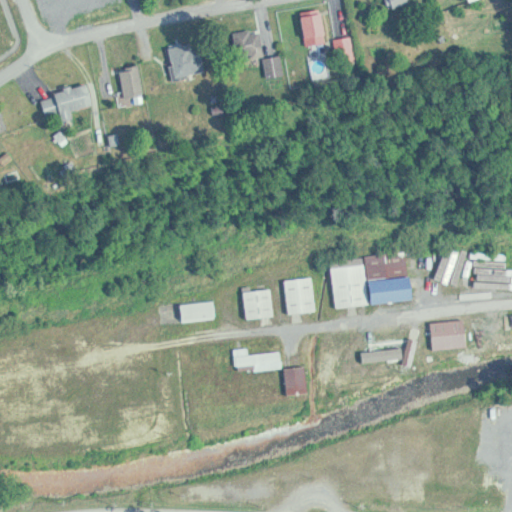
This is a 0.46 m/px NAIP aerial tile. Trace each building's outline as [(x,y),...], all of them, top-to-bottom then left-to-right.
[(396,0),(401,14),(420,8),(417,0),(396,0)] [(314,45),(335,41),(329,10),(309,14),(314,45)] [(245,60),(272,56),(267,28),(240,32),(245,60)] [(344,39),(350,62),(367,57),(361,35),(344,39)] [(165,49),(173,77),(203,71),(196,42),(165,49)] [(296,74),(290,54),(273,59),(280,79),(296,74)] [(125,69),(133,99),(152,94),(144,64),(125,69)] [(52,118),(69,113),(71,121),(80,118),(78,110),(101,103),(95,83),(46,96),(52,118)] [(334,267),(338,308),(374,303),(374,304),(418,299),(412,251),(367,256),(368,263),(334,267)] [(316,277),(289,280),(291,313),(318,311),(316,277)] [(248,291),(250,318),(278,316),(275,288),(248,291)] [(184,302),(184,320),(219,320),(219,302),(184,302)] [(285,367),(283,351),(252,354),(251,347),(237,348),(239,371),(285,367)]
